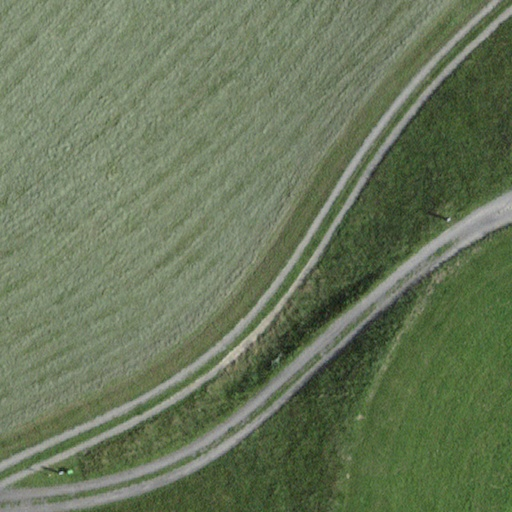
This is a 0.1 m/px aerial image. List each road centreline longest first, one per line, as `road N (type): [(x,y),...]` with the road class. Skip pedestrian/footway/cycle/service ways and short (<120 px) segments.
road 1 (track): [(511,0),(421,74),(312,259),(209,367),(153,405),(0,482)]
road 2 (track): [(0,510),(150,479),(228,439),(511,203)]
